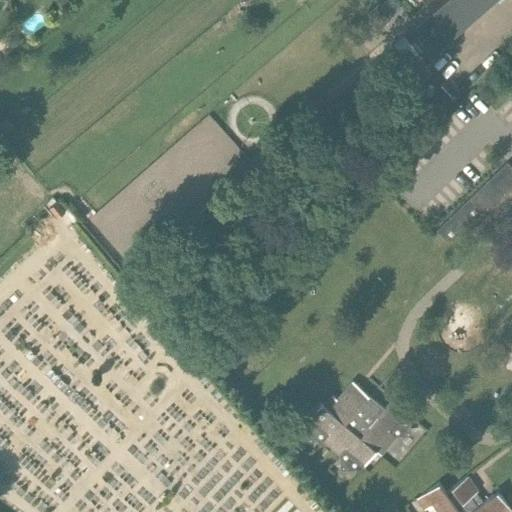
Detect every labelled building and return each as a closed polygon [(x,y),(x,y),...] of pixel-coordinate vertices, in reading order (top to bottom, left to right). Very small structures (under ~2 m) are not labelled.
[(511,0),(444,0),(405,36),(411,43),(423,31),(438,49),(493,0),(511,0)] [(437,230),(453,247),(511,190),(511,166),(507,162),(437,230)] [(59,218),(66,212),(57,202),(51,208),(59,218)] [(386,407),(353,380),(337,399),(332,396),(325,405),(322,403),(309,417),(328,433),(323,439),(341,454),(346,448),(366,465),(377,451),(381,455),(396,435),(390,430),(406,411),(392,399),(386,407)] [(483,501),(476,492),(478,490),(467,476),(446,491),(439,483),(417,499),(426,510),(429,508),(431,511),(511,511),(511,510),(497,491),(483,501)]
